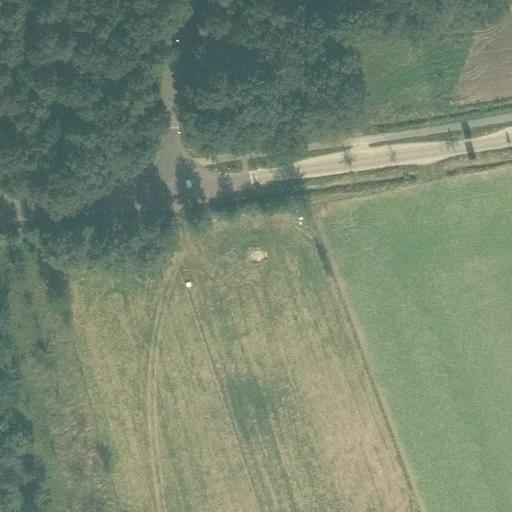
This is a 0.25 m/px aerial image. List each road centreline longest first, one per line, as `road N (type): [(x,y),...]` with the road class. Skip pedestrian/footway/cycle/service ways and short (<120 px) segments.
road 1 (unclassified): [(175,189),(511,138)]
road 2 (unclassified): [(175,189),(167,122),(185,0)]
road 3 (unclassified): [(0,205),(175,189)]
